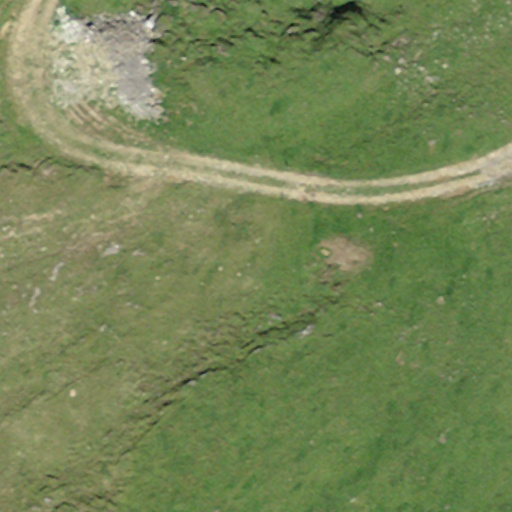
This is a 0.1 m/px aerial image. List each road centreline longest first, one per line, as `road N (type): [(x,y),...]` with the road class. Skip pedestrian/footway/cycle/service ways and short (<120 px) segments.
road 1 (track): [(511,154),(427,195),(236,182),(54,138)]
road 2 (track): [(54,138),(22,51),(48,0)]
